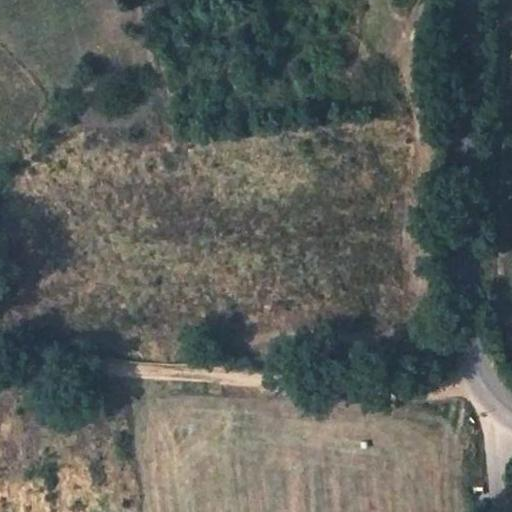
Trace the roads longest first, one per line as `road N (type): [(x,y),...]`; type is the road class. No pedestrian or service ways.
road 1 (track): [(0,336),(110,368),(431,392),(472,384)]
road 2 (unclassified): [(509,428),(472,384),(459,293),(467,0)]
